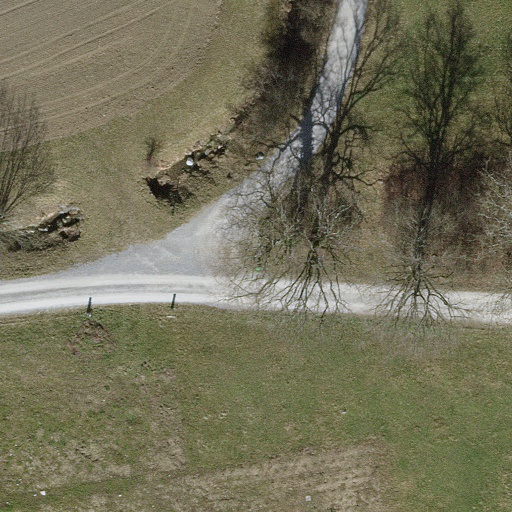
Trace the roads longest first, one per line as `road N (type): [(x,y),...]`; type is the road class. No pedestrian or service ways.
road 1 (track): [(0,300),(158,289),(205,236),(300,154),(349,0)]
road 2 (track): [(511,313),(158,289)]
